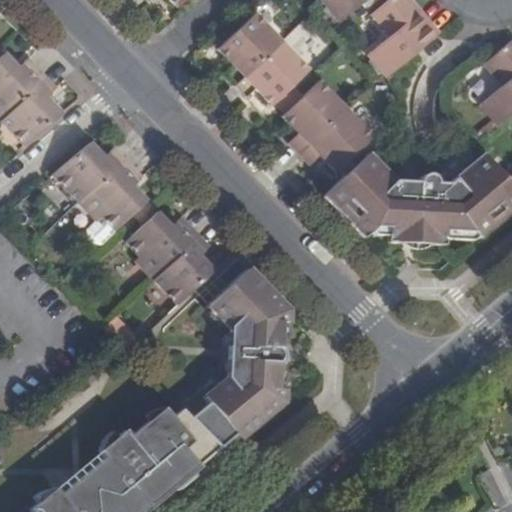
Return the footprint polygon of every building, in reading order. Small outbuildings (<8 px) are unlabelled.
[(320,0),(318,2),(337,24),(365,0),(320,0)] [(367,56),(381,74),(384,79),(436,35),(414,8),(411,11),(400,0),(388,0),(369,16),(387,37),(367,56)] [(233,66),(222,75),(234,87),(280,42),(252,15),(217,48),(233,66)] [(511,41),(502,48),(481,66),(500,88),(478,106),(497,127),(511,114),(511,41)] [(305,68),(280,42),(234,87),(244,98),(255,87),(270,103),(273,101),(291,83),(305,68)] [(0,119),(0,120),(45,76),(27,57),(17,67),(0,50),(0,119)] [(0,120),(24,144),(61,113),(47,99),(57,88),(45,76),(0,120)] [(298,132),(287,143),(298,154),(345,109),(319,82),(304,96),(286,114),(283,116),(298,132)] [(273,101),(279,108),(298,90),(291,83),(273,101)] [(279,108),(286,114),(304,96),(298,90),(279,108)] [(371,136),(345,109),(298,154),(309,166),(321,156),(335,170),(339,167),(356,150),(371,136)] [(53,173),(79,200),(121,159),(111,148),(100,157),(88,143),(53,173)] [(339,167),(345,175),(359,161),(363,157),(356,150),(339,167)] [(377,167),(366,154),(363,157),(359,161),(371,172),(377,167)] [(482,155),(468,165),(473,172),(486,160),(482,155)] [(135,210),(141,215),(150,207),(131,188),(140,178),(121,159),(79,200),(98,219),(103,214),(117,228),(135,210)] [(353,218),(347,224),(362,239),(372,230),(385,231),(385,244),(441,248),(441,233),(471,236),(474,240),(490,228),(485,221),(499,209),(504,215),(511,209),(511,189),(486,160),(473,172),(468,165),(446,185),(433,184),(433,180),(431,177),(427,175),(423,175),(420,175),(417,177),(415,180),(414,184),(391,182),(377,167),(371,172),(359,161),(345,175),(331,188),(322,197),(335,210),(341,205),(353,218)] [(353,218),(341,205),(335,210),(347,224),(353,218)] [(137,259),(155,278),(197,237),(179,218),(169,227),(150,207),(141,215),(148,221),(129,240),(142,253),(137,259)] [(490,228),(504,215),(499,209),(485,221),(490,228)] [(117,228),(103,214),(98,219),(89,228),(89,233),(92,238),(96,241),(100,242),(104,242),(117,228)] [(155,278),(179,303),(211,272),(198,258),(208,249),(197,237),(155,278)] [(286,341),(288,312),(248,271),(208,309),(227,329),(234,336),(233,374),(226,381),(205,400),(210,406),(192,422),(217,448),(239,430),(242,435),(249,430),(283,401),(284,370),(281,367),(283,364),(285,361),(286,354),(285,351),(283,348),(280,345),(284,343),(286,341)] [(115,316),(103,328),(119,344),(127,353),(139,342),(115,316)] [(30,511),(150,511),(162,502),(204,467),(221,452),(217,448),(192,422),(180,409),(169,416),(160,408),(127,433),(122,429),(114,434),(107,430),(100,440),(95,450),(101,455),(57,491),(52,487),(30,493),(35,500),(26,507),(30,511)]
